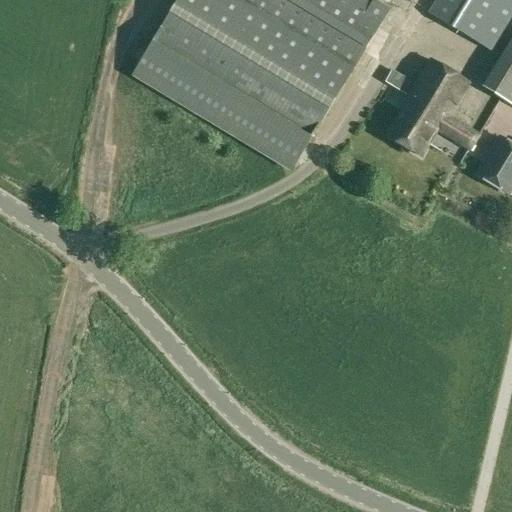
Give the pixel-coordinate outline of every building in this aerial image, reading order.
[(180,0),(154,45),(137,74),(295,169),(312,140),(390,10),(374,0),(180,0)] [(511,0),(436,0),(428,14),(492,52),(511,17),(511,0)] [(511,40),(483,88),(511,105),(511,40)] [(387,136),(405,147),(424,115),(441,125),(444,121),(447,123),(450,117),(470,84),(432,62),(417,86),(392,72),(386,83),(410,98),(387,136)] [(424,115),(405,147),(422,158),(438,131),(459,143),(458,144),(471,151),(480,137),(474,133),(463,126),(450,117),(447,123),(444,121),(441,125),(424,115)] [(478,176),(509,195),(511,189),(511,145),(501,138),(478,176)]
